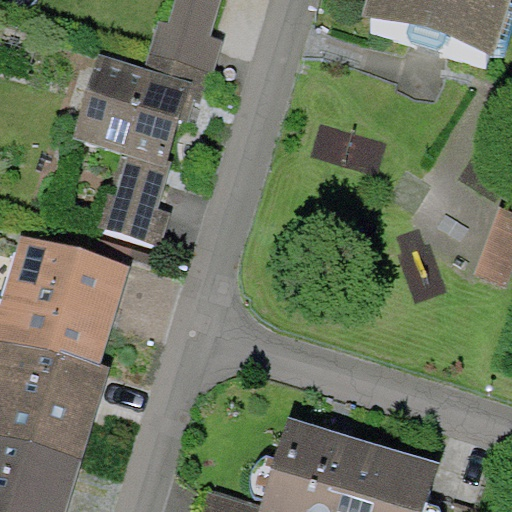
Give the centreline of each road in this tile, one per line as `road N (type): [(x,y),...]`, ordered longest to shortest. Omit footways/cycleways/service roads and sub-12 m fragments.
road 1 (residential): [(297,0),(200,329)]
road 2 (residential): [(200,329),(511,432)]
road 3 (residential): [(200,329),(147,511)]
